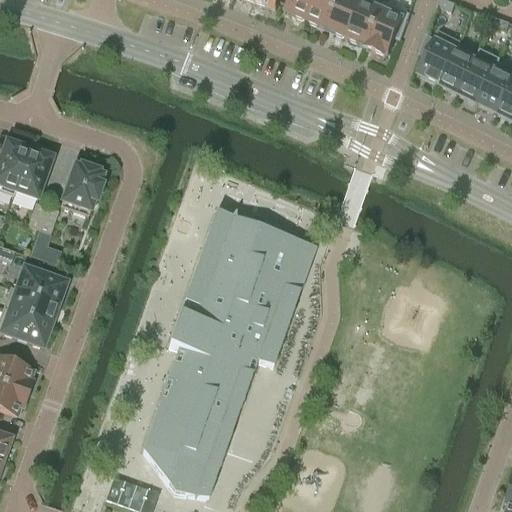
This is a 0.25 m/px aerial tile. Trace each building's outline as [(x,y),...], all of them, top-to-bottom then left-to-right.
[(255,0),(254,5),(275,13),(279,0),(255,0)] [(306,23),(316,0),(291,0),(286,14),(294,18),(295,21),(301,23),(304,22),(306,23)] [(326,32),(339,0),(316,0),(306,23),(308,24),(310,27),(315,29),(318,28),(326,32)] [(346,40),(363,1),(362,1),(360,5),(348,0),(339,0),(326,32),(334,35),(335,38),(340,40),(343,39),(346,40)] [(382,9),(363,1),(346,40),(348,41),(349,44),(354,47),(358,46),(365,49),(364,51),(365,51),(383,10),(384,7),(383,6),(382,9)] [(450,16),(454,7),(438,1),(435,10),(450,16)] [(408,17),(384,7),(383,10),(365,51),(384,59),(385,57),(386,58),(393,41),(398,43),(408,17)] [(490,30),(494,22),(478,16),(475,25),(490,30)] [(494,22),(490,30),(504,36),(508,27),(494,22)] [(426,61),(417,78),(426,82),(426,83),(437,89),(456,50),(459,44),(438,34),(433,44),(425,40),(419,58),(426,61)] [(456,50),(437,89),(438,89),(457,98),(476,59),(456,50)] [(476,59),(457,98),(476,107),(495,69),(497,64),(499,61),(479,52),(476,59)] [(495,69),(476,107),(495,117),(511,83),(511,71),(497,64),(495,69)] [(511,83),(495,117),(511,125),(511,83)] [(0,195),(11,200),(26,157),(18,154),(19,151),(5,145),(0,158),(0,195)] [(26,157),(11,200),(12,200),(13,195),(36,203),(50,162),(36,157),(34,160),(26,157)] [(73,170),(58,211),(86,221),(92,206),(94,207),(100,190),(98,189),(101,180),(96,178),(97,175),(95,175),(96,175),(80,169),(80,170),(79,169),(78,171),(73,170)] [(37,235),(45,211),(34,207),(25,231),(37,235)] [(45,211),(37,235),(48,239),(57,215),(45,211)] [(177,354),(141,455),(165,489),(172,498),(206,504),(255,365),(271,371),(313,251),(214,216),(167,350),(177,354)] [(0,250),(0,264),(9,267),(13,256),(0,250)] [(8,292),(56,309),(57,306),(58,307),(63,291),(64,287),(22,272),(14,293),(8,291),(8,292)] [(1,312),(49,329),(56,309),(8,292),(1,312)] [(49,329),(1,312),(0,315),(0,337),(41,352),(43,347),(49,332),(48,332),(49,329)] [(0,388),(26,398),(30,386),(27,384),(30,374),(0,362),(0,388)] [(26,398),(0,388),(0,413),(14,419),(18,409),(22,410),(26,398)] [(0,464),(1,465),(2,463),(8,447),(7,447),(9,443),(0,439),(0,464)] [(106,487),(98,509),(105,511),(147,511),(151,503),(106,487)]
